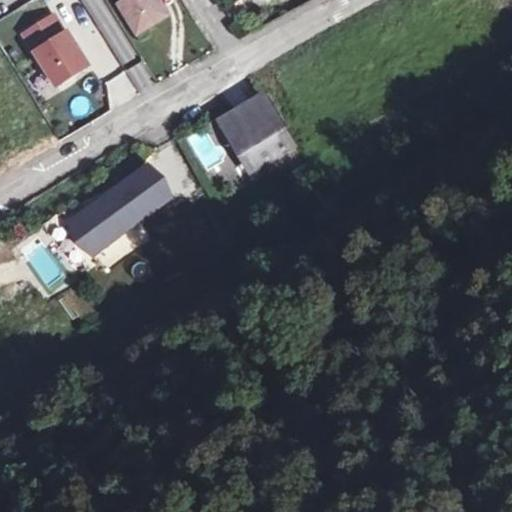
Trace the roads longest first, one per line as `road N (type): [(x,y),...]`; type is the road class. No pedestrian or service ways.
road 1 (residential): [(39,176),(231,60)]
road 2 (residential): [(231,60),(338,0)]
